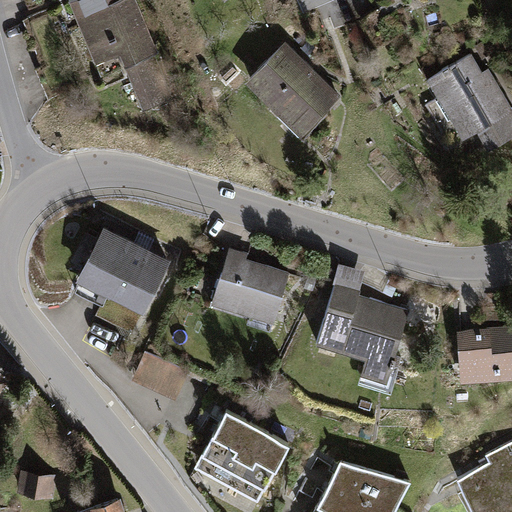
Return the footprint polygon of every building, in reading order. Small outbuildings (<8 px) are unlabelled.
[(67,0),(95,67),(119,57),(141,110),(172,97),(153,52),(158,50),(137,0),(67,0)] [(55,11),(28,23),(46,64),(38,67),(52,98),(79,85),(68,59),(75,55),(55,11)] [(385,12),(345,25),(360,69),(400,56),(385,12)] [(483,41),(474,46),(482,59),(490,54),(483,41)] [(286,42),(247,82),(303,136),(342,96),(314,69),(286,42)] [(472,54),(429,79),(440,98),(427,105),(448,142),(460,135),(464,141),(479,132),(489,148),(511,135),(511,107),(489,67),(482,72),(472,54)] [(432,61),(420,68),(425,76),(437,68),(432,61)] [(170,258),(104,226),(78,280),(107,294),(143,312),(170,258)] [(248,252),(229,247),(212,302),(275,321),(290,271),(247,258),(248,252)] [(340,263),(334,282),(360,290),(365,270),(340,263)] [(309,275),(305,287),(313,289),(317,278),(309,275)] [(360,290),(334,282),(315,344),(365,360),(360,374),(388,382),(410,310),(359,294),(360,290)] [(143,312),(107,294),(97,315),(133,333),(143,312)] [(511,325),(457,329),(460,381),(511,378),(511,325)] [(189,369),(147,350),(134,378),(176,397),(189,369)] [(289,444),(226,409),(194,467),(257,502),(289,444)] [(511,511),(511,440),(485,454),(488,461),(453,479),(470,511),(511,511)] [(396,511),(413,483),(341,460),(339,464),(312,511),(396,511)] [(56,476),(21,470),(18,492),(52,497),(56,476)] [(124,511),(120,499),(74,511),(124,511)]
